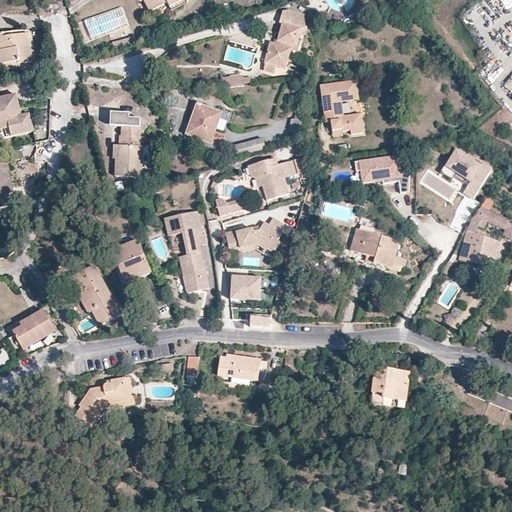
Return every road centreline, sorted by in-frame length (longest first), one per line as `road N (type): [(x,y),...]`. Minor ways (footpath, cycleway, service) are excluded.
road 1 (residential): [(511,370),(399,334),(169,333),(81,347)]
road 2 (residential): [(81,347),(31,258),(59,156),(69,66),(56,14)]
road 3 (unknown): [(69,66),(152,74),(178,46),(230,27)]
road 4 (track): [(272,337),(304,213)]
